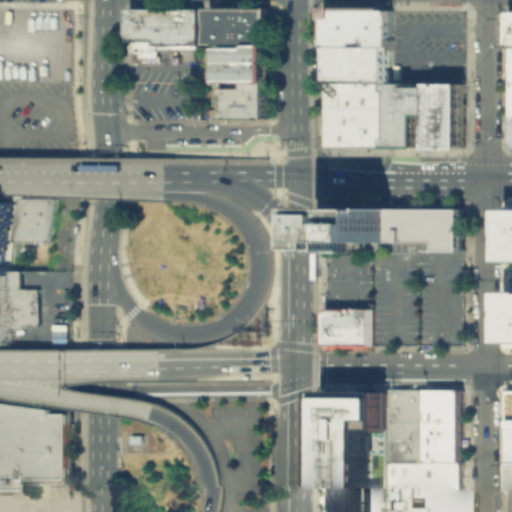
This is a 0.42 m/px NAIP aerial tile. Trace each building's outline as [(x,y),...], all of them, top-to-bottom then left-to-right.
[(327,25),(392,25),(392,8),(385,8),(385,5),(324,5),(324,18),(327,18),(327,25)] [(210,6),(269,6),(269,43),(221,43),(210,43),(210,12),(210,6)] [(131,8),(202,7),(202,12),(203,49),(201,49),(195,49),(196,60),(184,60),(184,49),(171,49),(158,49),(158,55),(153,55),(138,56),(138,51),(131,51),(131,25),(131,8)] [(392,25),(327,25),(327,37),(392,37),(392,25)] [(327,37),(327,46),(389,46),(392,46),(392,37),(327,37)] [(221,43),(221,81),(246,81),(269,80),(269,75),(269,43),(221,43)] [(327,81),(327,46),(389,46),(389,82),(359,82),(327,81)] [(359,100),(327,100),(327,81),(359,82),(359,100)] [(359,82),(389,82),(392,82),(392,91),(391,137),(391,146),(359,145),(359,117),(359,100),(359,82)] [(396,114),(422,114),(422,146),(433,146),(433,114),(449,114),(465,115),(466,82),(433,82),(433,86),(412,86),(412,82),(392,82),(392,91),(396,91),(396,114)] [(269,86),(246,86),(223,86),(223,118),(270,118),(269,86)] [(327,100),(359,100),(359,117),(327,117),(327,100)] [(422,146),(422,114),(396,114),(396,137),(391,137),(391,146),(422,146)] [(449,114),(433,114),(433,146),(449,146),(449,114)] [(449,114),(449,146),(465,146),(465,115),(449,114)] [(327,117),(359,117),(359,145),(327,145),(327,117)] [(13,243),(50,243),(50,198),(13,199),(13,229),(13,243)] [(0,199),(13,199),(13,243),(13,270),(0,270),(0,199)] [(326,208),(326,252),(365,252),(365,242),(384,242),(431,243),(435,243),(435,252),(467,252),(467,209),(326,208)] [(0,346),(16,346),(16,329),(26,329),(26,326),(43,326),(43,289),(28,289),(28,270),(13,270),(5,270),(0,270),(0,346)] [(359,306),(359,345),(325,344),(325,305),(359,306)] [(359,306),(373,306),(373,345),(359,345),(359,306)] [(324,511),(391,511),(391,463),(391,389),(324,389),(324,511)] [(409,463),(391,463),(391,389),(410,389),(409,463)] [(409,463),(410,389),(428,390),(428,463),(415,463),(409,463)] [(428,390),(428,463),(464,463),(464,390),(433,390),(428,390)] [(0,399),(22,402),(21,475),(6,475),(6,490),(0,490),(0,399)] [(55,407),(55,412),(70,412),(69,480),(30,480),(30,483),(21,483),(21,475),(22,402),(55,407)] [(415,463),(415,511),(391,511),(391,463),(409,463),(415,463)] [(415,511),(415,463),(428,463),(464,463),(463,511),(415,511)]
